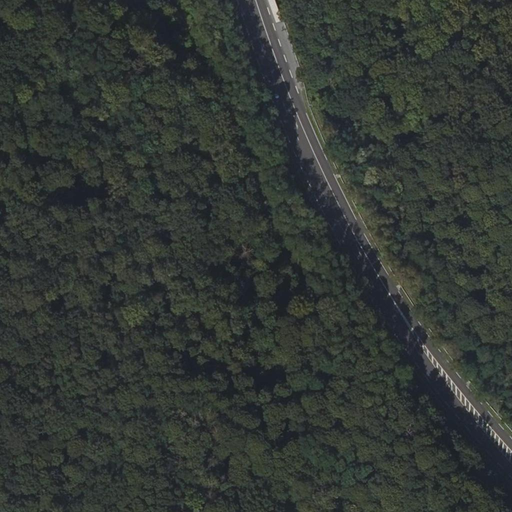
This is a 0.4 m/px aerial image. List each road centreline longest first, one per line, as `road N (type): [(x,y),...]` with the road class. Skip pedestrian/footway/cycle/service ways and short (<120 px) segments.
road 1 (track): [(170,0),(270,218),(330,314),(309,511)]
road 2 (primary): [(249,0),(330,198),(392,302),(511,459)]
